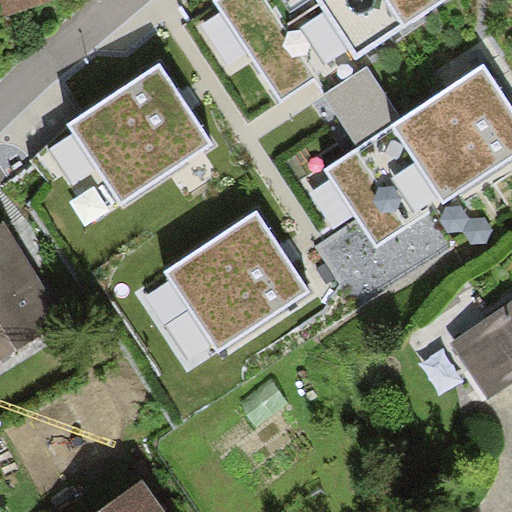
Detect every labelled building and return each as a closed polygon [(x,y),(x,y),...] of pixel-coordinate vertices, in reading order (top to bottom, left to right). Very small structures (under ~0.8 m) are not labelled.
[(0,0),(0,16),(51,0),(0,0)] [(223,0),(218,4),(282,99),(350,53),(358,65),(455,0),(223,0)] [(318,106),(355,160),(376,145),(397,131),(405,125),(368,71),(318,106)] [(181,103),(160,72),(70,132),(123,210),(213,150),(181,103)] [(355,160),(329,177),(379,252),(511,160),(511,111),(485,73),(405,125),(397,131),(376,145),(355,160)] [(280,254),(259,220),(169,276),(217,354),(308,298),(280,254)] [(8,227),(0,231),(0,363),(68,322),(8,227)] [(511,307),(453,345),(490,402),(511,386),(511,307)] [(157,511),(137,485),(100,511),(157,511)]
